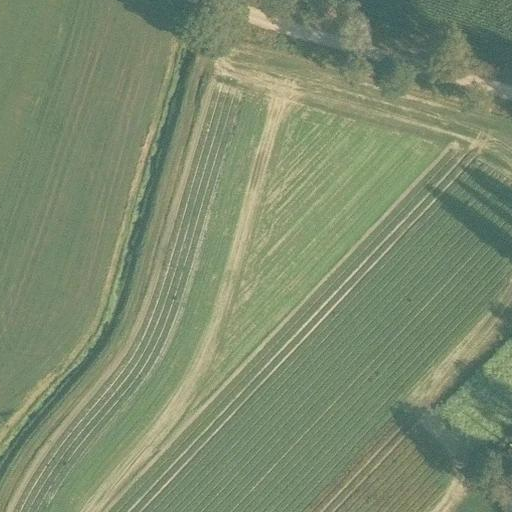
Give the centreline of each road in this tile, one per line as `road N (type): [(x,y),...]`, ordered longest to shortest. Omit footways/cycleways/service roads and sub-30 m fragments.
road 1 (track): [(229,7),(117,355),(0,498)]
road 2 (track): [(208,0),(511,98)]
